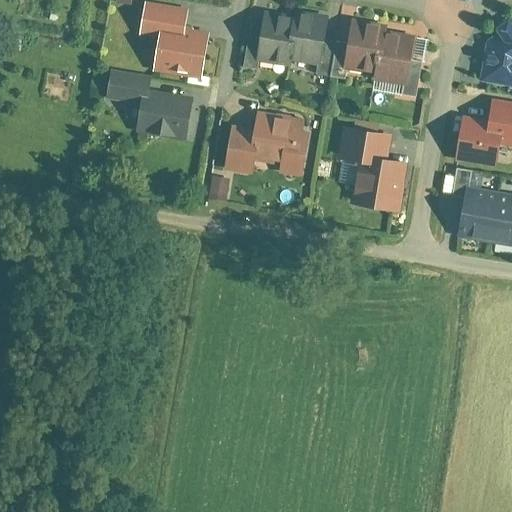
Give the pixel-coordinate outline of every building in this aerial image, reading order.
[(144,36),(169,40),(193,44),(198,19),(149,11),(144,36)] [(252,28),(245,63),(326,77),(335,22),(267,12),(265,31),(252,28)] [(347,65),(376,71),(383,32),(384,27),(355,21),(347,65)] [(483,81),(511,85),(511,30),(491,28),(483,81)] [(413,37),(383,32),(376,71),(375,76),(405,81),(413,37)] [(193,44),(169,40),(161,74),(208,80),(214,47),(193,44)] [(117,76),(112,96),(152,103),(156,82),(117,76)] [(147,134),(195,140),(200,110),(152,103),(147,134)] [(511,109),(501,107),(498,128),(509,130),(507,142),(511,142),(511,109)] [(232,128),(227,161),(265,166),(305,172),(313,122),(265,115),(261,133),(232,128)] [(456,162),(502,168),(507,142),(509,130),(498,128),(464,123),(456,162)] [(360,162),(356,201),(405,210),(413,154),(394,150),(397,131),(349,124),(344,158),(360,162)] [(460,233),(491,238),(498,195),(467,189),(460,233)] [(511,196),(498,195),(491,238),(511,241),(511,196)]
